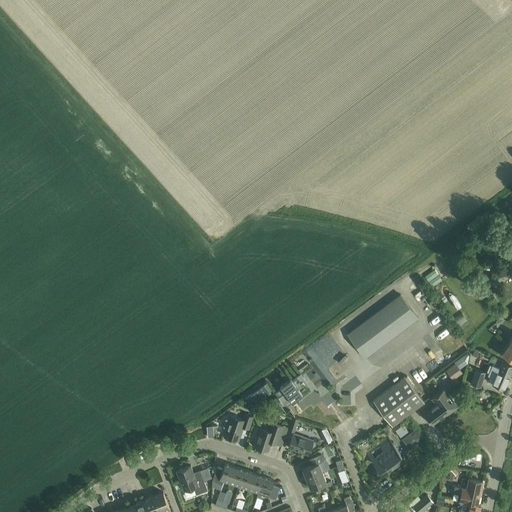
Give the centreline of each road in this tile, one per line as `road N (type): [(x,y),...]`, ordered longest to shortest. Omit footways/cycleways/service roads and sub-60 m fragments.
road 1 (residential): [(64,511),(113,479),(208,441),(287,468),(307,511)]
road 2 (residential): [(383,511),(460,446),(500,443)]
